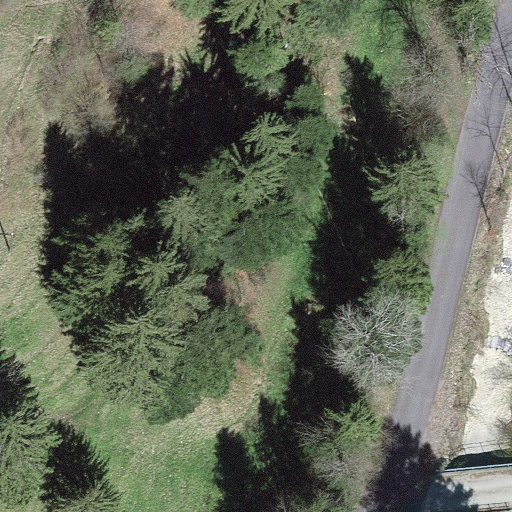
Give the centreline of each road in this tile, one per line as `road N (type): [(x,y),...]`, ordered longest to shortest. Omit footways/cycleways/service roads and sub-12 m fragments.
road 1 (track): [(251,5),(82,415),(66,511)]
road 2 (unclassified): [(382,511),(511,38)]
